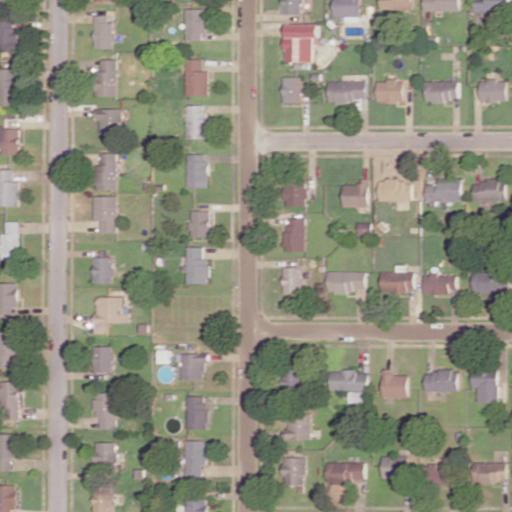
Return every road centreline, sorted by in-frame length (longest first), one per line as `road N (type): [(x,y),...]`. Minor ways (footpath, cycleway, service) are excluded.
road 1 (residential): [(250,0),(249,511)]
road 2 (residential): [(59,0),(59,511)]
road 3 (residential): [(249,332),(511,331)]
road 4 (residential): [(250,140),(511,141)]
